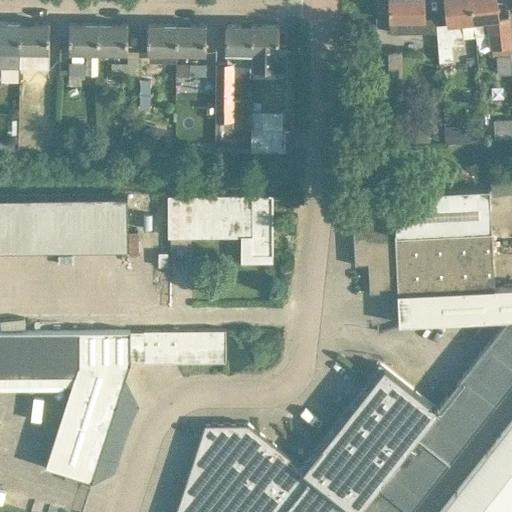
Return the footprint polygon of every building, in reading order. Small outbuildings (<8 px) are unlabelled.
[(389,0),(389,18),(389,32),(437,31),(436,24),(436,17),(425,17),(424,0),(389,0)] [(437,31),(439,44),(440,66),(449,65),(449,59),(454,58),(452,44),(464,43),(463,35),(475,33),(475,19),(471,0),(445,0),(448,22),(436,24),(437,31)] [(471,0),(475,19),(475,33),(490,31),(492,54),(511,52),(511,41),(509,15),(499,17),(497,0),(471,0)] [(0,64),(19,65),(20,49),(21,49),(21,21),(0,20),(0,64)] [(50,21),(21,21),(21,49),(49,49),(50,21)] [(70,22),(69,42),(69,49),(99,50),(99,22),(70,22)] [(128,50),(128,43),(128,23),(99,22),(99,50),(128,50)] [(148,51),(177,51),(177,23),(148,23),(148,51)] [(206,51),(206,44),(207,24),(177,23),(177,51),(206,51)] [(252,62),(253,24),(226,24),(226,49),(227,49),(227,62),(216,62),(216,96),(233,97),(233,62),(252,62)] [(278,25),(253,24),(252,62),(252,67),(286,67),(286,48),(278,49),(278,25)] [(397,50),(379,51),(379,98),(398,98),(397,50)] [(85,51),(85,73),(97,73),(97,51),(85,51)] [(49,60),(34,60),(33,76),(47,77),(47,74),(59,74),(59,52),(49,52),(49,60)] [(69,71),(84,72),(85,60),(70,60),(69,71)] [(111,61),(112,72),(138,72),(138,61),(111,61)] [(147,61),(147,73),(163,73),(163,61),(147,61)] [(206,74),(206,61),(189,61),(190,73),(206,74)] [(150,79),(140,78),(140,107),(150,107),(150,79)] [(511,114),(496,115),(497,133),(511,132),(511,114)] [(483,139),(482,123),(444,125),(445,141),(483,139)] [(252,127),(251,137),(251,150),(265,150),(285,150),(285,127),(252,127)] [(243,150),(251,150),(251,137),(243,137),(243,150)] [(400,321),(509,316),(511,315),(511,284),(494,286),(494,272),(490,185),(395,190),(395,194),(352,196),(355,264),(357,264),(357,263),(368,262),(370,292),(398,290),(400,321)] [(273,192),(253,192),(170,193),(171,235),(253,235),(253,253),(273,253),(273,192)] [(129,195),(0,195),(0,247),(129,247),(129,195)] [(408,511),(511,381),(511,315),(509,316),(437,407),(380,361),(299,463),(248,422),(205,423),(176,511),(408,511)] [(46,464),(73,472),(92,478),(130,360),(130,330),(130,328),(0,328),(0,372),(75,372),(46,464)] [(130,330),(130,360),(144,360),(226,360),(226,328),(143,328),(142,330),(130,330)] [(511,511),(511,419),(438,511),(511,511)]
